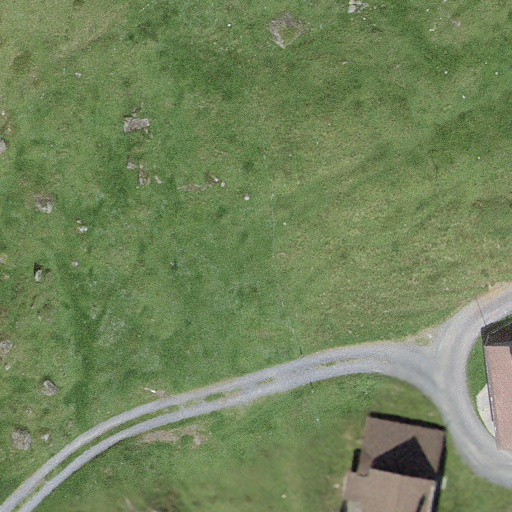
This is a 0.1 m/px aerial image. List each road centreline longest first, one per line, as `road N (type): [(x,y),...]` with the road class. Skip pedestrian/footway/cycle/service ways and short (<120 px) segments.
road 1 (track): [(445,391),(393,360),(330,364),(114,430),(10,511)]
road 2 (track): [(511,297),(476,318),(455,351),(445,391)]
